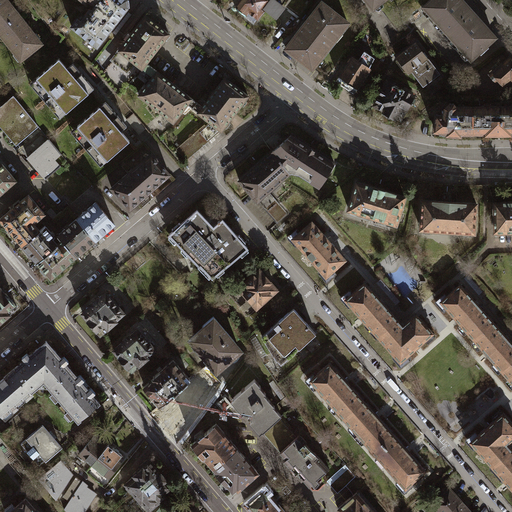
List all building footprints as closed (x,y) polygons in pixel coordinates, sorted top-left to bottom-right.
[(0,0),(0,29),(19,15),(6,0),(0,0)] [(125,0),(98,0),(95,4),(92,8),(89,9),(80,19),(79,18),(72,26),(97,46),(110,29),(127,6),(125,0)] [(240,0),(235,7),(244,15),(243,16),(253,23),(265,8),(276,16),(284,7),(275,0),(240,0)] [(364,0),(371,8),(381,0),(364,0)] [(430,0),(424,7),(448,32),(470,12),(459,0),(430,0)] [(285,48),(312,68),(348,23),(321,2),(298,32),(285,48)] [(448,32),(471,58),(494,38),(470,12),(448,32)] [(42,44),(19,15),(0,29),(0,34),(21,61),(42,44)] [(134,61),(147,72),(151,66),(146,63),(169,34),(145,15),(131,33),(117,51),(118,52),(113,59),(127,70),(134,61)] [(440,73),(428,57),(415,41),(396,57),(408,73),(412,69),(424,86),(440,73)] [(336,82),(355,94),(371,69),(368,67),(374,58),(364,52),(359,60),(352,56),(342,72),(336,82)] [(511,58),(510,56),(491,74),(497,81),(499,79),(503,81),(508,81),(511,79),(511,80),(511,58)] [(60,105),(66,112),(94,88),(73,64),(72,63),(67,68),(58,58),(36,78),(42,85),(36,90),(53,110),(60,105)] [(174,120),(187,103),(193,107),(197,102),(176,86),(151,66),(147,72),(153,76),(139,93),(174,120)] [(197,102),(193,107),(211,121),(221,129),(248,95),(225,77),(213,91),(202,106),(197,102)] [(400,118),(413,94),(387,80),(382,89),(374,104),(384,109),(385,115),(390,118),(395,115),(400,118)] [(0,125),(4,130),(15,145),(38,127),(14,97),(0,107),(0,125)] [(77,138),(94,158),(100,152),(107,160),(130,140),(121,130),(126,126),(124,124),(105,101),(77,125),(84,132),(77,138)] [(460,132),(473,132),(473,106),(455,106),(453,103),(450,103),(446,107),(445,111),(445,115),(436,114),(435,124),(433,126),(433,129),(435,131),(438,131),(439,130),(447,131),(447,133),(460,134),(460,132)] [(493,132),(511,131),(511,106),(473,106),(473,132),(493,132)] [(146,128),(134,114),(127,119),(140,133),(146,128)] [(221,129),(211,121),(206,125),(205,124),(176,149),(186,161),(221,129)] [(290,135),(273,151),(288,169),(292,166),(299,171),(298,173),(319,186),(333,162),(310,148),(290,135)] [(27,157),(45,178),(59,166),(53,159),(60,153),(48,139),(42,144),(27,157)] [(291,172),(288,169),(273,151),(256,165),(239,180),(257,200),(268,191),(291,172)] [(111,188),(129,209),(145,196),(169,175),(150,153),(111,188)] [(0,192),(15,179),(0,160),(0,192)] [(396,224),(405,196),(382,189),(357,181),(348,209),(396,224)] [(288,214),(268,191),(257,200),(277,223),(288,214)] [(0,218),(23,245),(41,230),(34,222),(45,212),(30,194),(12,208),(0,218)] [(475,233),(477,204),(449,202),(422,200),(420,228),(475,233)] [(511,230),(511,201),(494,201),(494,231),(511,230)] [(95,202),(76,218),(94,240),(98,236),(114,223),(95,202)] [(201,263),(213,276),(216,272),(218,274),(224,269),(223,268),(246,247),(243,242),(245,241),(239,234),(237,236),(222,219),(213,228),(197,210),(181,224),(179,222),(173,228),(175,230),(170,233),(199,264),(201,263)] [(94,240),(76,218),(57,234),(62,240),(76,256),(79,252),(94,240)] [(326,276),(345,259),(311,222),(292,239),(326,276)] [(31,255),(37,261),(57,244),(52,238),(54,236),(46,226),(41,230),(23,245),(31,255)] [(76,256),(62,240),(57,244),(37,261),(44,270),(50,277),(76,256)] [(239,287),(257,307),(277,290),(259,269),(239,287)] [(346,299),(379,336),(397,320),(365,282),(346,299)] [(493,321),(459,284),(441,300),(474,338),(493,321)] [(0,320),(9,313),(6,309),(14,303),(9,298),(0,288),(0,287),(0,320)] [(248,316),(257,307),(239,287),(230,295),(248,316)] [(99,333),(122,312),(104,291),(93,302),(80,312),(99,333)] [(316,334),(294,308),(261,336),(276,360),(283,354),(285,356),(291,350),(294,352),(316,334)] [(402,326),(397,320),(379,336),(400,360),(424,340),(432,332),(416,314),(402,326)] [(233,356),(239,350),(233,339),(213,316),(202,325),(203,327),(189,339),(193,344),(195,342),(215,365),(213,367),(217,372),(229,362),(228,360),(233,356)] [(511,361),(511,342),(493,321),(474,338),(503,370),(511,361)] [(129,370),(153,349),(135,328),(124,338),(111,349),(129,370)] [(22,381),(31,391),(39,384),(48,384),(50,387),(70,368),(65,363),(68,360),(64,355),(61,358),(51,346),(49,348),(43,348),(40,346),(30,355),(27,352),(22,356),(24,359),(14,368),(25,379),(22,381)] [(367,392),(336,356),(313,376),(344,412),(367,392)] [(142,385),(160,405),(188,380),(171,360),(160,369),(142,385)] [(511,361),(503,370),(511,380),(511,361)] [(25,379),(14,368),(0,379),(0,412),(5,418),(13,411),(12,410),(32,392),(31,391),(22,381),(25,379)] [(70,368),(50,387),(79,419),(99,402),(92,394),(95,391),(91,387),(88,389),(81,382),(84,379),(80,373),(77,376),(70,368)] [(248,413),(263,431),(279,418),(283,416),(255,379),(234,396),(248,413)] [(188,380),(160,405),(176,424),(185,416),(205,399),(188,380)] [(399,428),(367,392),(344,412),(376,448),(399,428)] [(471,441),(492,465),(511,447),(507,442),(511,437),(511,423),(502,413),(471,441)] [(296,436),(279,418),(263,431),(279,451),(309,485),(329,467),(304,442),(306,440),(299,434),(296,436)] [(39,464),(61,445),(54,436),(50,431),(43,423),(20,442),(39,464)] [(233,490),(255,471),(238,451),(214,423),(192,442),(233,490)] [(430,464),(399,428),(376,448),(407,484),(430,464)] [(79,453),(92,463),(108,443),(99,437),(94,433),(79,453)] [(115,449),(108,443),(92,463),(109,476),(120,462),(117,460),(122,454),(115,449)] [(511,448),(511,447),(492,465),(511,488),(511,448)] [(38,478),(55,500),(73,474),(62,459),(38,478)] [(145,487),(161,474),(148,459),(132,473),(134,475),(125,483),(134,493),(143,485),(145,487)] [(346,465),(328,480),(338,491),(356,476),(346,465)] [(171,486),(161,474),(145,487),(143,485),(134,493),(141,501),(138,503),(145,511),(164,495),(162,493),(171,486)] [(64,508),(67,511),(82,511),(96,491),(82,480),(64,508)] [(432,503),(439,511),(447,511),(461,500),(450,487),(432,503)] [(243,504),(250,511),(277,511),(281,510),(262,488),(253,495),(243,504)] [(375,511),(357,492),(339,508),(342,511),(375,511)] [(7,511),(37,511),(25,497),(7,511)] [(447,511),(471,511),(461,500),(447,511)]
